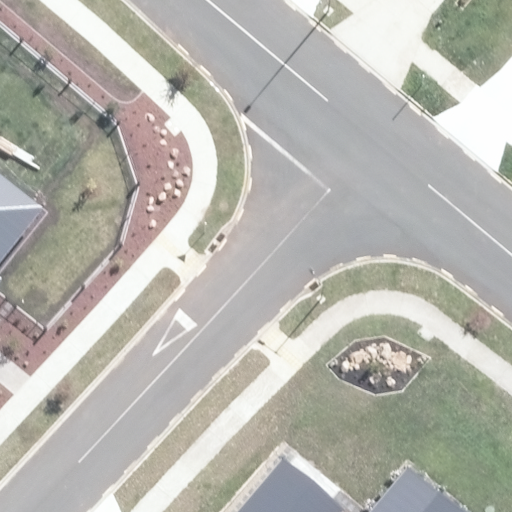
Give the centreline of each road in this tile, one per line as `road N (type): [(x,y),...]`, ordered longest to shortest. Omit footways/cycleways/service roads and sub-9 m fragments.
road 1 (residential): [(369,143),(43,511)]
road 2 (residential): [(369,143),(199,0)]
road 3 (residential): [(511,262),(369,143)]
